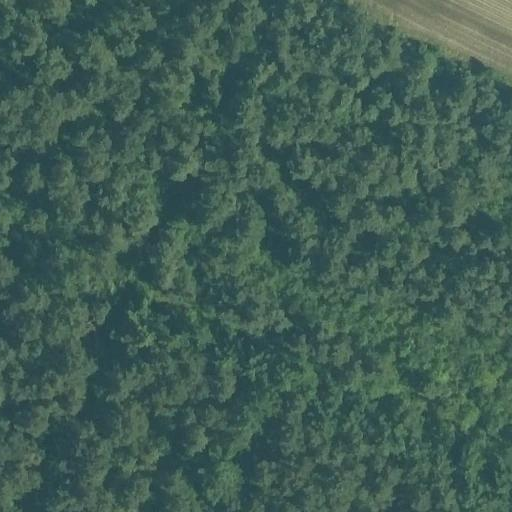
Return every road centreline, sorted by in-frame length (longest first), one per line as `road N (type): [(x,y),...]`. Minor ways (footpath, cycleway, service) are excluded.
road 1 (track): [(19,511),(278,0)]
road 2 (track): [(0,210),(511,435)]
